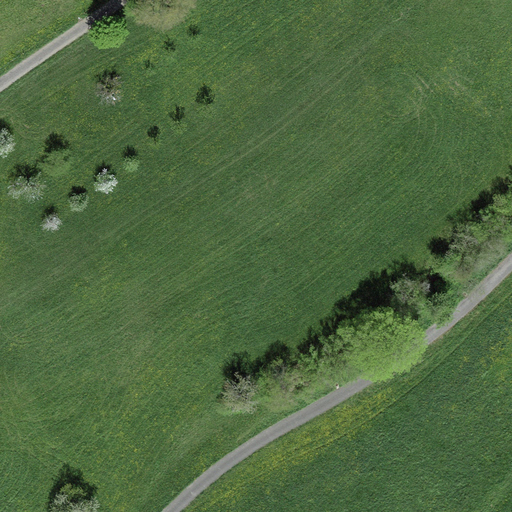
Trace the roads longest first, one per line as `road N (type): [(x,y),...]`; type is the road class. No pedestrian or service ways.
road 1 (track): [(511,260),(456,315),(350,395),(271,432),(169,511)]
road 2 (unclassified): [(0,85),(119,0)]
